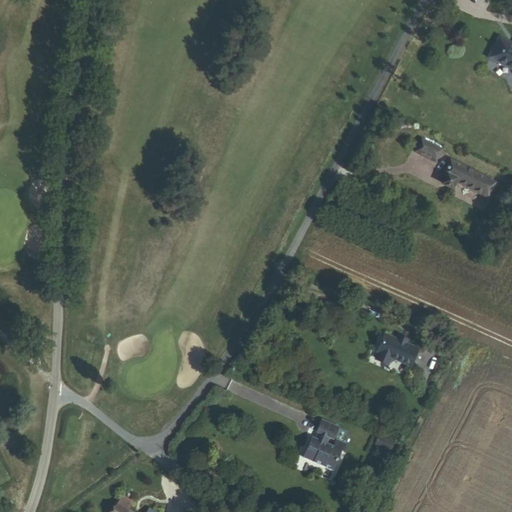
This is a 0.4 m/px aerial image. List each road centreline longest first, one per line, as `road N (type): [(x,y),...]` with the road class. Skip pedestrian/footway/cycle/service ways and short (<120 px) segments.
road 1 (residential): [(58,390),(144,454),(210,391),(268,302),(427,0)]
road 2 (tertiary): [(90,0),(58,221),(58,390)]
road 3 (tertiary): [(58,390),(31,511)]
